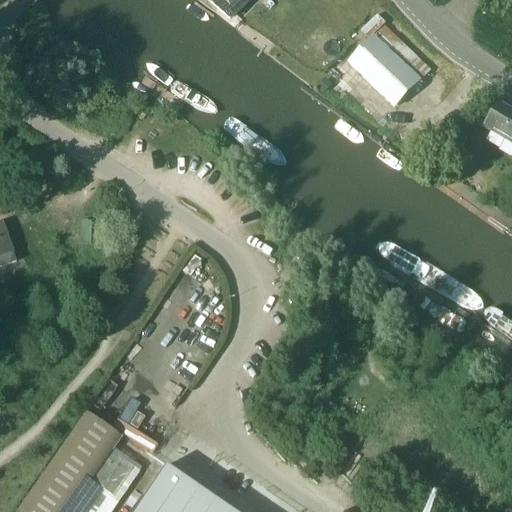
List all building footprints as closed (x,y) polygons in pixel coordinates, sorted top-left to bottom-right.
[(204,0),(228,20),(249,0),(204,0)] [(395,108),(420,82),(430,71),(384,27),(373,38),(349,64),(395,108)] [(511,146),(511,112),(499,104),(483,129),(511,146)] [(0,268),(15,263),(1,225),(0,225),(0,268)] [(120,439),(84,414),(16,511),(87,511),(110,480),(123,462),(110,453),(120,439)] [(181,511),(188,504),(155,481),(133,511),(181,511)]
